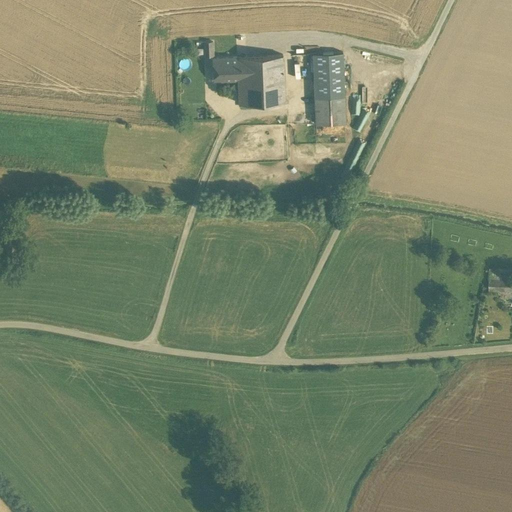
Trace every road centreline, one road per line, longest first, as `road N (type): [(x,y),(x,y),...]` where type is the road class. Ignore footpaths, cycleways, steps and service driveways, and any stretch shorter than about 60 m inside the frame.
road 1 (unclassified): [(450,0),(271,361)]
road 2 (unclassified): [(0,325),(24,322),(271,361)]
road 3 (unclassified): [(271,361),(511,348)]
